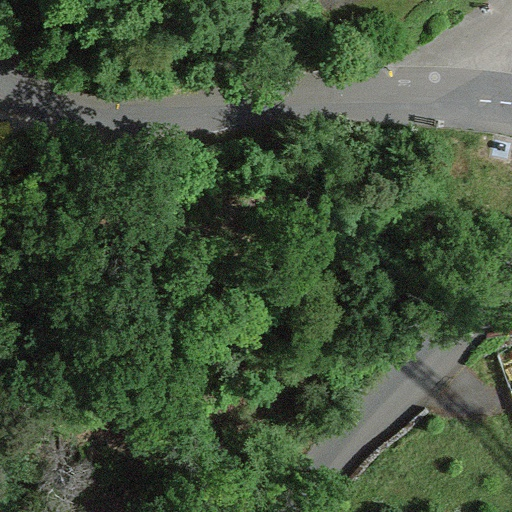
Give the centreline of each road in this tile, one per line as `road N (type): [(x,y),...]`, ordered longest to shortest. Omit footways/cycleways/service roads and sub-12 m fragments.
road 1 (residential): [(431,96),(107,121),(37,104),(0,80)]
road 2 (residential): [(511,277),(294,511)]
